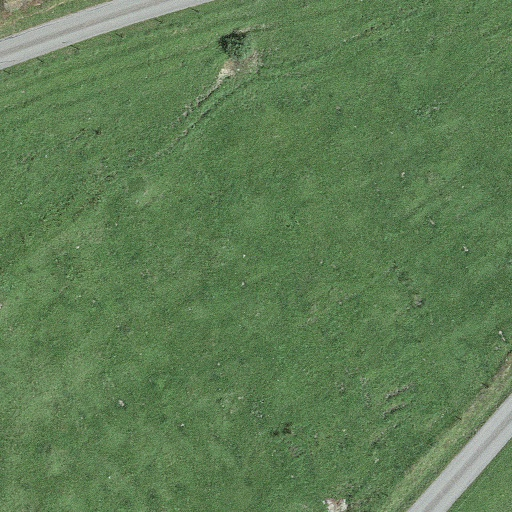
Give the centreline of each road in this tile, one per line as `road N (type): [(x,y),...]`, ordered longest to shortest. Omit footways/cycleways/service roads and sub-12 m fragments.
road 1 (track): [(0,56),(164,0)]
road 2 (track): [(426,511),(511,416)]
